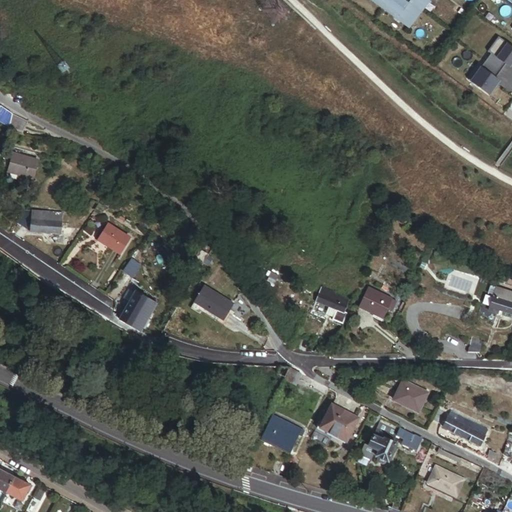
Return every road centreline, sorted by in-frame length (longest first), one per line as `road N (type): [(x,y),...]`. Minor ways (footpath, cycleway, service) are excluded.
road 1 (residential): [(0,101),(124,162),(203,226),(284,360)]
road 2 (tertiary): [(0,372),(203,468),(345,511)]
road 3 (residential): [(0,243),(143,338),(215,357),(284,360)]
road 4 (residential): [(284,360),(511,479)]
road 5 (residential): [(284,360),(511,364)]
road 6 (residential): [(112,511),(0,448)]
